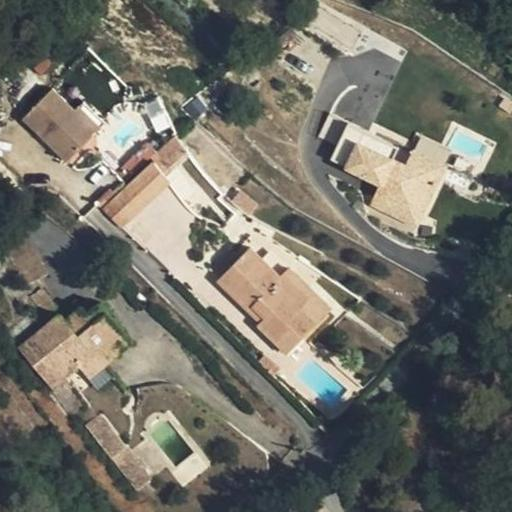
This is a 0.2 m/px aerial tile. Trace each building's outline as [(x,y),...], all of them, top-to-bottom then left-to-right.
[(97,132),(74,109),(51,87),(20,117),(66,163),(97,132)] [(82,101),(74,109),(97,132),(106,123),(82,101)] [(445,135),(381,108),(364,146),(413,168),(406,188),(451,208),(478,146),(446,133),(445,135)] [(170,148),(160,158),(169,169),(181,159),(170,148)] [(132,220),(171,182),(156,165),(116,202),(132,220)] [(132,220),(116,202),(107,209),(123,227),(132,220)] [(287,330),(299,342),(323,317),(283,277),(252,247),(220,279),(264,323),(261,325),(277,341),(287,330)] [(334,307),(293,266),(283,277),(323,317),(334,307)] [(79,299),(63,312),(68,319),(84,305),(79,299)] [(101,357),(129,335),(104,304),(91,314),(84,305),(68,319),(63,312),(22,347),(49,382),(64,371),(69,377),(82,368),(90,378),(106,365),(101,357)] [(288,352),(299,342),(287,330),(277,341),(288,352)] [(135,343),(129,335),(101,357),(106,365),(135,343)] [(266,353),(259,360),(273,374),(280,368),(266,353)]
